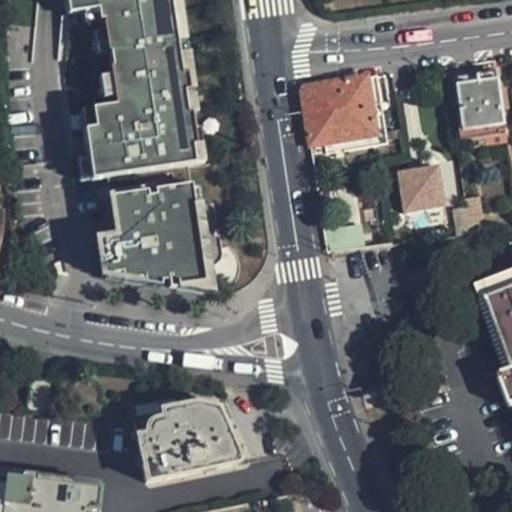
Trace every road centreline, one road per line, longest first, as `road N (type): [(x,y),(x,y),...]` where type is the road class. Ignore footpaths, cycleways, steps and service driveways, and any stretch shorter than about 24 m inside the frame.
road 1 (primary): [(306,312),(269,58)]
road 2 (residential): [(269,58),(511,28)]
road 3 (residential): [(0,316),(62,336),(196,353)]
road 4 (primary): [(372,511),(318,366)]
road 5 (residential): [(196,353),(275,368),(318,366)]
